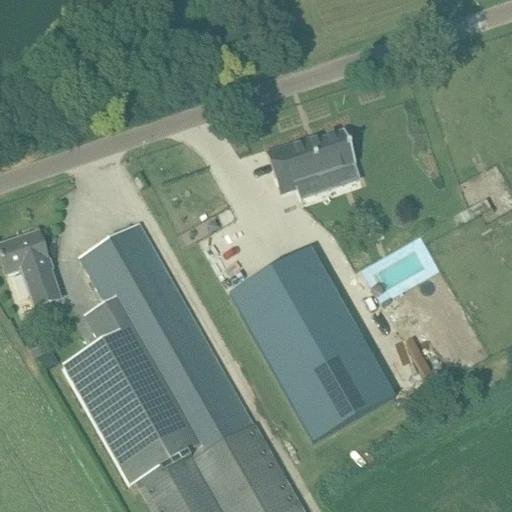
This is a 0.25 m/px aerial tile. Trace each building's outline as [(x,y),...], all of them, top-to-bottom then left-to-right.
[(311,140),(273,153),(285,190),(323,177),(321,174),(329,171),(332,170),(336,184),(362,175),(356,162),(361,162),(360,161),(355,145),(350,130),(312,143),(311,140)] [(105,307),(190,452),(195,461),(214,450),(256,429),(148,246),(138,228),(79,262),(89,279),(105,307)] [(0,262),(5,278),(20,274),(33,313),(62,304),(45,254),(38,235),(0,247),(0,262)] [(310,253),(228,299),(312,447),(394,401),(310,253)] [(195,461),(190,452),(105,307),(83,320),(97,347),(62,368),(129,489),(134,485),(136,495),(139,494),(195,461)] [(38,342),(26,349),(34,363),(46,356),(38,342)] [(303,511),(256,430),(139,494),(149,511),(303,511)]
